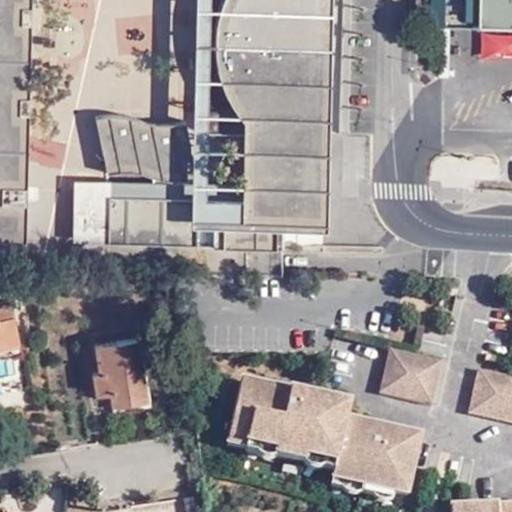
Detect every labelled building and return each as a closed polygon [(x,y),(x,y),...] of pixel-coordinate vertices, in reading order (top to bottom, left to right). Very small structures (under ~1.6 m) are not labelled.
[(31,0),(0,0),(0,236),(25,237),(31,0)] [(214,0),(212,128),(254,129),(253,183),(111,181),(109,239),(276,242),(277,221),(278,196),(274,196),(276,130),(286,130),(289,0),(214,0)] [(207,0),(204,128),(212,128),(214,0),(207,0)] [(289,0),(286,130),(285,197),(278,196),(277,221),(327,223),(331,0),(289,0)] [(511,0),(483,0),(483,26),(511,26),(511,0)] [(115,111),(98,114),(109,170),(125,168),(132,168),(140,168),(147,169),(154,172),(159,175),(164,177),(170,178),(176,179),(182,179),(188,178),(193,177),(199,175),(188,118),(182,120),(177,121),(171,122),(165,121),(159,121),(153,119),(148,118),(143,115),(140,113),(136,112),(133,111),(129,111),(125,111),(122,110),(118,111),(115,111)] [(285,197),(286,130),(276,130),(274,196),(278,196),(285,197)] [(74,238),(109,239),(111,181),(110,178),(76,177),(74,238)] [(12,301),(0,301),(0,316),(14,314),(12,301)] [(0,343),(18,340),(14,314),(0,316),(0,343)] [(0,355),(20,351),(18,340),(0,343),(0,355)] [(114,406),(147,401),(142,366),(139,343),(103,348),(108,377),(102,378),(96,379),(99,399),(111,397),(113,406),(114,406)] [(97,350),(102,378),(108,377),(103,348),(97,350)] [(443,363),(391,352),(380,394),(432,407),(443,363)] [(147,401),(114,406),(116,416),(154,410),(147,365),(142,366),(147,401)] [(511,379),(480,372),(470,416),(511,426),(511,379)] [(421,439),(402,434),(399,446),(390,444),(393,432),(387,428),(380,427),(375,427),(346,421),(349,407),(306,397),(302,393),(291,393),(288,404),(279,403),(282,391),(243,381),(230,434),(248,439),(246,447),(276,454),(275,458),(302,465),(306,454),(317,457),(318,463),(335,467),(333,473),(331,482),(351,487),(352,481),(364,484),(377,487),(377,492),(393,495),(407,499),(421,439)] [(291,393),(282,391),(279,403),(288,404),(291,393)] [(402,434),(393,432),(390,444),(399,446),(402,434)] [(228,446),(245,451),(246,447),(248,439),(230,434),(228,446)] [(274,461),(275,458),(276,454),(246,447),(245,451),(245,453),(253,455),(255,457),(258,458),(260,459),(263,460),(266,461),(269,461),(271,461),(274,461)] [(321,471),(333,473),(335,467),(318,463),(317,457),(306,454),(302,465),(304,466),(306,468),(309,469),(311,470),(314,471),(317,471),(319,472),(321,471)] [(361,494),(364,484),(352,481),(351,487),(331,482),(330,486),(342,490),(344,492),(346,493),(348,494),(351,495),(353,495),(356,495),(358,495),(361,494)] [(377,487),(364,484),(361,494),(373,498),(374,499),(376,500),(378,502),(381,502),(383,503),(386,503),(389,503),(391,502),(393,495),(377,492),(377,487)]
